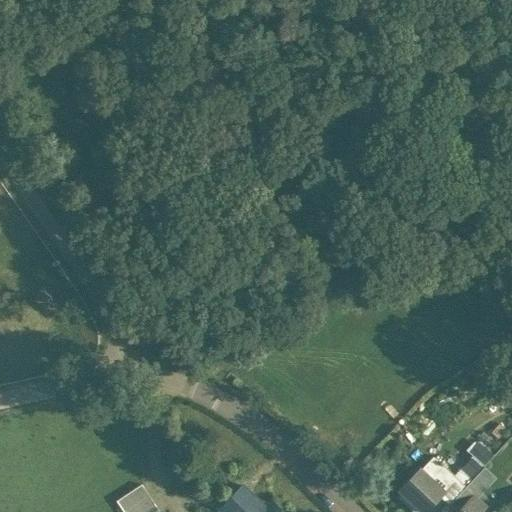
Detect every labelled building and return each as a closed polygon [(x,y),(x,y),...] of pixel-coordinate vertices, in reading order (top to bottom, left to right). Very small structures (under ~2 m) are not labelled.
[(497,438),(506,429),(500,423),(491,432),(497,438)] [(454,476),(466,487),(473,480),(485,466),(473,455),(454,476)] [(421,470),(419,469),(399,490),(423,511),(424,511),(445,491),(432,479),(443,467),(432,457),(421,470)] [(479,511),(492,498),(473,480),(466,487),(467,487),(450,506),(457,511),(479,511)] [(242,485),(220,508),(223,511),(283,511),(277,505),(270,511),(242,485)]
